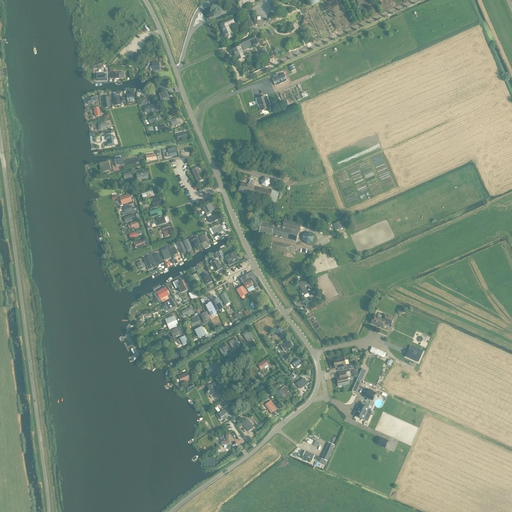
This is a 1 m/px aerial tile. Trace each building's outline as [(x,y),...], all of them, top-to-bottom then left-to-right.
[(223,23),(220,24),(221,26),(220,27),(227,40),(228,40),(232,38),(232,37),(234,37),(228,25),(234,23),(232,17),(222,22),(223,23)] [(240,47),(233,50),(238,60),(245,57),(244,57),(245,57),(243,52),(242,52),(242,50),(244,49),(244,50),(258,44),(256,38),(242,44),(243,46),(240,47)] [(153,71),(160,70),(159,62),(152,63),(153,71)] [(284,74),(272,79),(276,86),(287,81),(284,74)] [(160,95),(161,102),(168,100),(167,93),(160,95)] [(97,96),(86,99),(88,105),(98,102),(99,101),(98,98),(97,98),(97,96)] [(148,104),(146,97),(139,99),(141,106),(148,104)] [(265,97),(257,100),(261,111),(269,108),(265,97)] [(186,132),(176,135),(178,141),(188,137),(186,132)] [(113,135),(105,136),(106,140),(110,139),(110,143),(106,143),(107,147),(114,145),(114,141),(113,135)] [(116,167),(123,166),(122,159),(115,160),(116,167)] [(138,159),(125,161),(126,167),(139,164),(138,159)] [(111,169),(110,165),(109,160),(100,162),(102,171),(111,169)] [(199,167),(192,170),(198,183),(204,180),(199,167)] [(261,185),(266,187),(270,184),(269,179),(265,177),(261,180),(261,185)] [(241,182),(238,192),(269,201),(276,203),(279,193),(272,190),(271,191),(253,185),(254,181),(250,180),(249,184),(241,182)] [(145,199),(147,198),(154,196),(153,190),(146,193),(143,194),(145,199)] [(120,199),(119,200),(120,201),(120,203),(121,204),(122,204),(123,206),(128,204),(128,203),(131,202),(129,195),(120,198),(120,199)] [(154,208),(162,206),(160,197),(151,200),(154,208)] [(214,212),(213,212),(211,207),(209,204),(202,207),(206,214),(210,212),(211,214),(212,215),(215,214),(214,212)] [(134,212),(133,209),(133,210),(131,206),(124,208),(125,212),(122,213),(123,215),(129,213),(134,212)] [(211,224),(218,220),(215,214),(208,218),(211,224)] [(166,223),(164,218),(164,217),(157,219),(158,221),(156,221),(157,226),(166,223)] [(301,224),(284,220),(283,227),(299,231),(301,224)] [(131,229),(132,229),(134,228),(135,230),(140,228),(137,221),(130,224),(129,224),(129,225),(128,226),(128,227),(129,227),(129,228),(130,228),(130,229),(131,229)] [(341,222),(333,224),(335,231),(343,228),(341,222)] [(262,223),(259,233),(296,243),(299,232),(262,223)] [(163,229),(165,238),(172,236),(170,227),(163,229)] [(129,234),(131,240),(138,237),(136,232),(129,234)] [(303,233),(301,239),(305,244),(311,243),(313,238),(309,233),(303,233)] [(207,241),(204,235),(199,237),(202,244),(207,241)] [(136,249),(146,245),(144,240),(134,243),(136,249)] [(188,240),(184,242),(188,250),(192,248),(188,240)] [(182,242),(178,244),(182,253),(186,251),(182,242)] [(295,247),(291,246),(273,242),(271,249),(289,253),(293,254),(295,247)] [(178,253),(174,245),(169,248),(173,256),(178,253)] [(165,259),(171,256),(168,248),(162,251),(165,259)] [(158,263),(158,265),(163,263),(162,261),(158,253),(153,256),(154,258),(155,258),(158,263)] [(239,262),(235,253),(225,257),(229,266),(239,262)] [(143,259),(147,267),(155,263),(151,255),(143,259)] [(211,263),(216,272),(222,269),(217,260),(211,263)] [(139,270),(146,268),(144,263),(143,263),(142,261),(137,263),(139,270)] [(196,271),(197,271),(199,275),(202,273),(198,266),(195,267),(195,268),(192,269),(194,272),(196,271)] [(246,275),(247,280),(253,278),(253,277),(256,275),(255,272),(249,274),(246,275)] [(197,274),(190,277),(193,284),(201,281),(197,274)] [(212,282),(208,274),(203,277),(207,285),(212,282)] [(250,281),(248,281),(245,276),(240,279),(243,284),(247,289),(253,286),(255,289),(257,287),(253,279),(250,281)] [(184,283),(182,282),(179,283),(178,280),(173,283),(176,289),(179,287),(182,293),(188,290),(184,283)] [(309,294),(305,286),(310,284),(308,280),(303,282),(303,281),(302,282),(302,281),(298,284),(304,296),(309,294)] [(240,298),(248,294),(244,286),(236,290),(240,298)] [(166,287),(156,292),(160,299),(157,300),(160,304),(164,301),(170,298),(170,297),(169,295),(170,294),(166,287)] [(193,300),(197,298),(196,297),(197,296),(195,291),(189,294),(191,299),(192,299),(193,300)] [(231,302),(226,293),(220,296),(225,305),(231,302)] [(231,299),(236,309),(243,305),(238,296),(231,299)] [(165,302),(164,303),(169,313),(178,308),(173,298),(172,299),(165,302)] [(218,298),(213,301),(219,311),(224,308),(218,298)] [(210,302),(205,305),(212,317),(217,314),(210,302)] [(195,310),(193,311),(191,307),(182,312),(184,316),(187,314),(188,316),(190,315),(192,314),(193,315),(195,314),(194,313),(196,312),(195,310)] [(206,311),(200,315),(204,323),(205,324),(207,323),(211,321),(210,320),(210,319),(206,311)] [(372,322),(372,324),(382,328),(385,323),(391,326),(394,318),(386,314),(383,319),(375,315),(374,319),(373,319),(372,321),(372,322)] [(165,320),(169,330),(179,326),(174,316),(165,320)] [(192,321),(190,322),(193,327),(198,325),(199,327),(201,326),(200,324),(201,323),(198,318),(197,316),(191,319),(192,321)] [(264,320),(256,325),(260,331),(268,326),(264,320)] [(182,335),(180,331),(182,330),(181,327),(179,328),(178,327),(170,331),(174,339),(182,335)] [(282,327),(275,331),(277,335),(279,333),(282,338),(287,335),(285,333),(283,334),(281,332),(284,330),(282,327)] [(203,328),(197,331),(200,337),(206,335),(203,328)] [(250,332),(248,333),(247,331),(243,334),(246,340),(251,338),(252,340),(254,339),(252,336),(250,332)] [(185,336),(180,339),(177,340),(180,344),(182,346),(189,343),(185,336)] [(232,349),(237,346),(239,349),(241,348),(239,344),(237,345),(233,339),(228,342),(232,349)] [(281,346),(285,352),(293,346),(290,340),(281,346)] [(219,348),(224,356),(229,353),(225,346),(224,347),(223,346),(219,348)] [(372,347),(370,351),(385,357),(387,353),(372,347)] [(180,351),(179,350),(175,351),(176,353),(174,355),(173,355),(173,356),(172,356),(173,359),(175,358),(182,354),(180,351)] [(410,350),(406,357),(418,362),(421,355),(410,350)] [(333,361),(334,363),(335,368),(339,368),(340,371),(353,368),(352,365),(345,366),(344,358),(333,361)] [(261,370),(268,365),(265,360),(258,365),(261,370)] [(210,375),(217,371),(213,365),(206,368),(210,375)] [(181,384),(191,379),(188,372),(178,376),(181,384)] [(337,378),(338,386),(348,384),(347,376),(350,376),(350,372),(345,373),(345,372),(339,373),(340,378),(337,378)] [(296,381),(300,387),(306,383),(300,376),(298,377),(299,378),(296,381)] [(279,397),(282,395),(285,400),(290,396),(287,392),(289,391),(285,387),(279,391),(276,393),(279,397)] [(368,390),(365,397),(373,401),(376,393),(368,390)] [(380,407),(383,401),(378,399),(375,404),(380,407)] [(270,401),(265,405),(271,413),(276,409),(270,401)] [(368,408),(370,405),(362,402),(361,405),(359,404),(354,416),(364,420),(369,409),(368,408)] [(247,419),(241,424),(248,432),(254,427),(247,419)] [(231,445),(230,441),(230,436),(226,436),(227,441),(221,442),(221,446),(231,445)] [(380,437),(377,445),(385,448),(388,441),(380,437)] [(307,438),(305,442),(310,444),(316,447),(318,442),(307,438)] [(323,456),(322,459),(327,461),(335,445),(329,443),(323,456)] [(305,451),(303,456),(309,459),(311,460),(312,460),(313,459),(319,462),(321,459),(314,456),(315,455),(305,451)]
